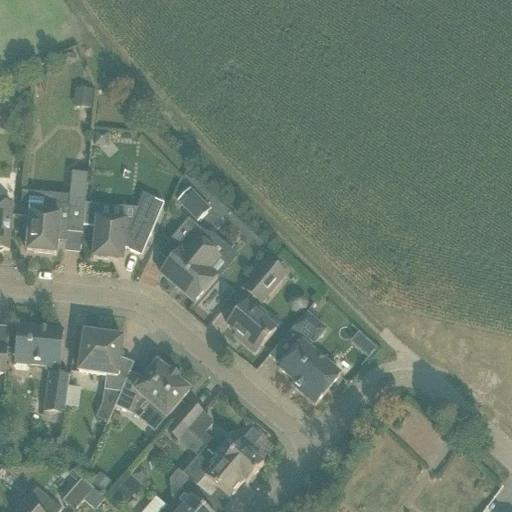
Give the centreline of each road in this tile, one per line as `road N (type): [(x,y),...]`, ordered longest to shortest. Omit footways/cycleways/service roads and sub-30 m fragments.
road 1 (track): [(406,374),(404,356),(153,115),(68,0)]
road 2 (residential): [(318,450),(135,302),(0,285)]
road 3 (residential): [(511,454),(432,379),(406,374),(381,382),(318,450)]
